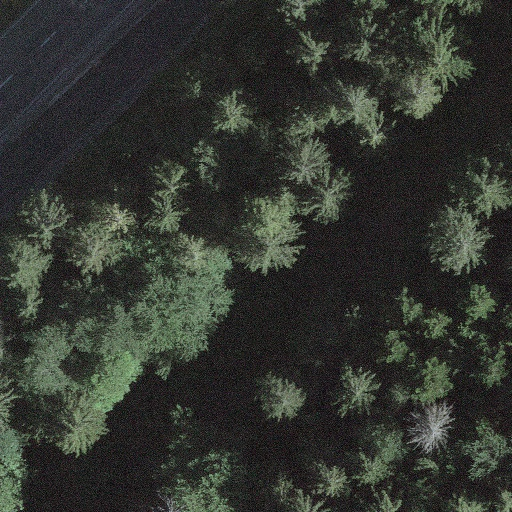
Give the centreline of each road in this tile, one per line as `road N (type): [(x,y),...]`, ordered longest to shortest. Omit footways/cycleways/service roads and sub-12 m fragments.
road 1 (track): [(511,12),(380,179),(189,390),(63,511)]
road 2 (track): [(0,180),(202,0)]
road 3 (secondary): [(0,87),(86,0)]
